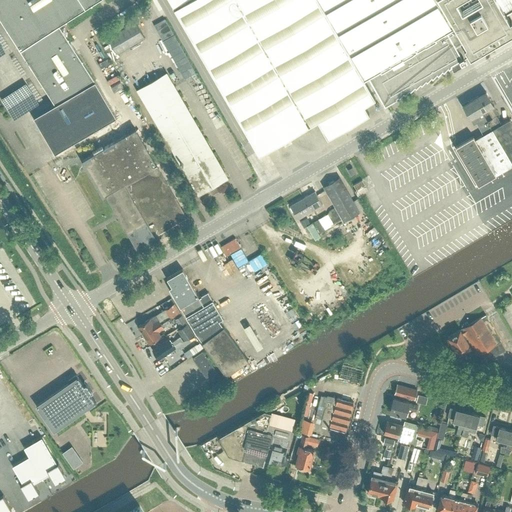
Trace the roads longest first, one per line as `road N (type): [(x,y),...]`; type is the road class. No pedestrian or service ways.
road 1 (unclassified): [(72,307),(511,52)]
road 2 (tertiary): [(343,504),(383,370),(511,398)]
road 3 (tertiary): [(217,497),(177,468),(72,307)]
road 4 (tertiary): [(72,307),(0,199)]
road 5 (residential): [(343,504),(251,480),(244,506)]
